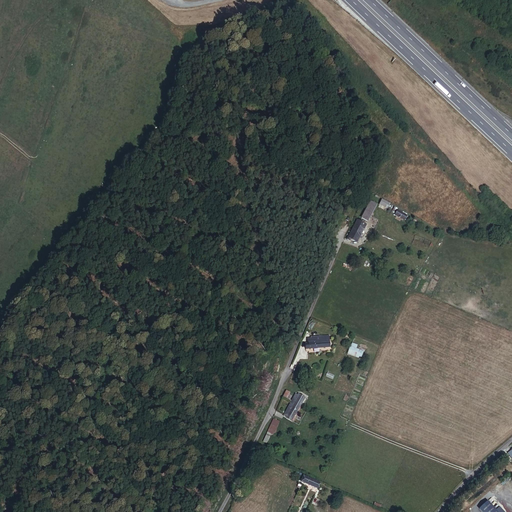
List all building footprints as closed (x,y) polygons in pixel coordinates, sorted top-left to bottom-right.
[(390,205),(382,200),(379,205),(387,209),(390,205)] [(369,224),(378,207),(372,204),(363,220),(369,224)] [(407,215),(397,210),(395,215),(404,220),(407,215)] [(358,243),(367,226),(359,222),(349,240),(351,242),(352,240),(358,243)] [(358,360),(361,352),(351,348),(348,355),(358,360)] [(293,421),(305,398),(299,394),(298,395),(296,394),(284,416),(288,417),(287,418),(293,421)] [(273,433),(279,420),(274,417),(268,431),(271,432),(273,433)] [(320,483),(304,476),(304,478),(302,482),(318,489),(320,483)] [(498,511),(497,511),(489,501),(480,509),(482,511),(498,511)]
